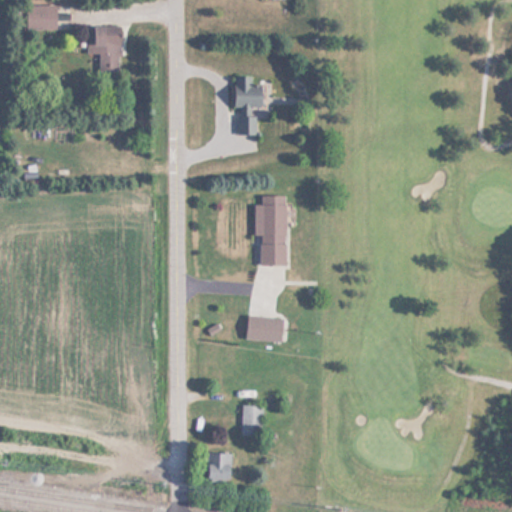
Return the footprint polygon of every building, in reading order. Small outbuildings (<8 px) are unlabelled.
[(87,53),(97,52),(98,72),(119,72),(118,32),(103,33),(103,25),(87,25),(87,53)] [(237,133),(255,132),(254,114),(251,114),(251,105),(259,105),(258,83),(249,83),(249,74),(231,74),(232,106),(236,106),(237,133)] [(283,263),(283,193),(259,193),(259,202),(252,202),(252,235),(258,235),(258,263),(283,263)] [(279,341),(281,317),(245,314),(243,339),(279,341)] [(239,437),(260,437),(260,405),(239,405),(239,437)] [(205,483),(228,483),(228,453),(205,453),(205,483)]
